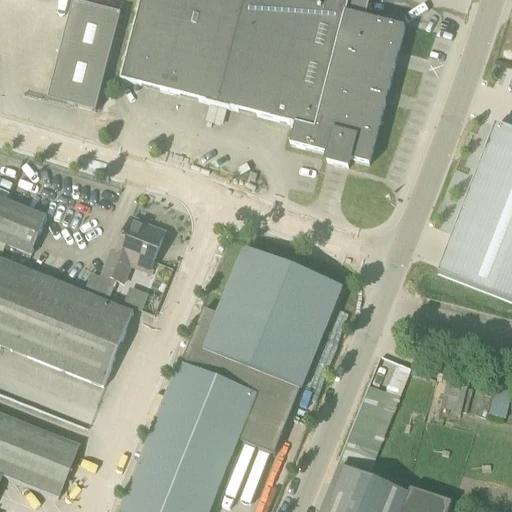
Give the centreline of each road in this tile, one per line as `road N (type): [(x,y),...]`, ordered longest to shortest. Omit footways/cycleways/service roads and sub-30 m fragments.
road 1 (unclassified): [(98,511),(219,200)]
road 2 (unclassified): [(393,269),(494,0)]
road 3 (unclassified): [(295,511),(393,269)]
road 4 (unclassified): [(219,200),(0,134)]
road 5 (unclassified): [(393,269),(219,200)]
